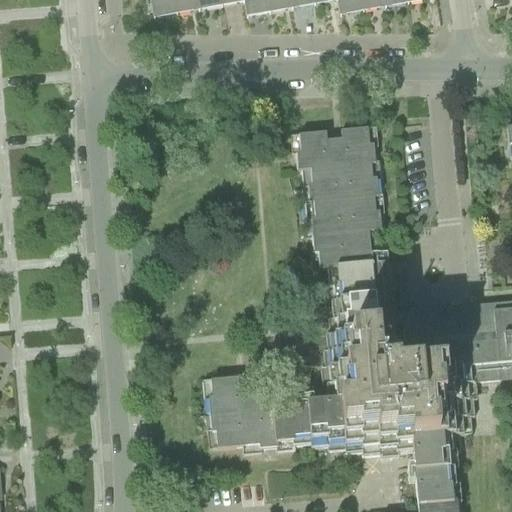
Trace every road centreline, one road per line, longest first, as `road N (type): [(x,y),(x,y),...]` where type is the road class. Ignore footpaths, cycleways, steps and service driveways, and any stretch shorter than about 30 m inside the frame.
road 1 (tertiary): [(122,511),(90,77)]
road 2 (tertiary): [(467,68),(90,77)]
